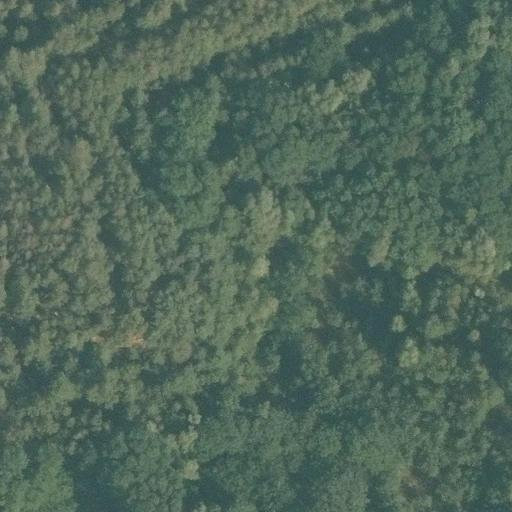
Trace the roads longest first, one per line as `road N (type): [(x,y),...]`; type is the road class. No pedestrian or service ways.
road 1 (track): [(0,297),(38,295),(63,282),(80,241),(30,96),(9,0)]
road 2 (track): [(260,0),(30,96)]
